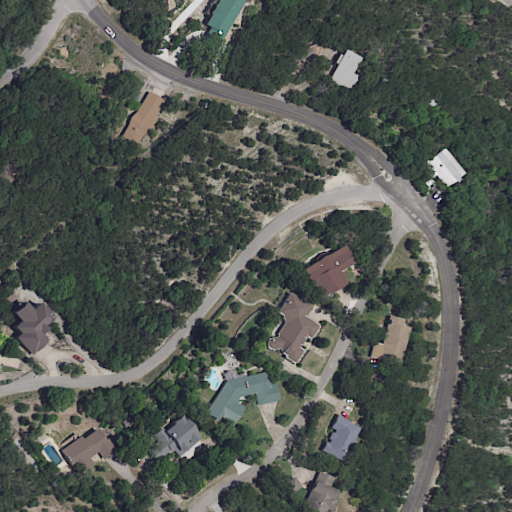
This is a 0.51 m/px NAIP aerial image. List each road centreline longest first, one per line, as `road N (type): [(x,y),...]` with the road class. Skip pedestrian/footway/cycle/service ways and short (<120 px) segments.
road 1 (residential): [(402,185),(283,218),(168,351),(131,376),(0,391)]
road 2 (residential): [(402,185),(396,230),(378,269),(281,435),(198,511)]
road 3 (residential): [(402,185),(326,122),(150,68),(84,0)]
road 4 (residential): [(402,185),(436,235),(452,334),(433,444),(409,511)]
